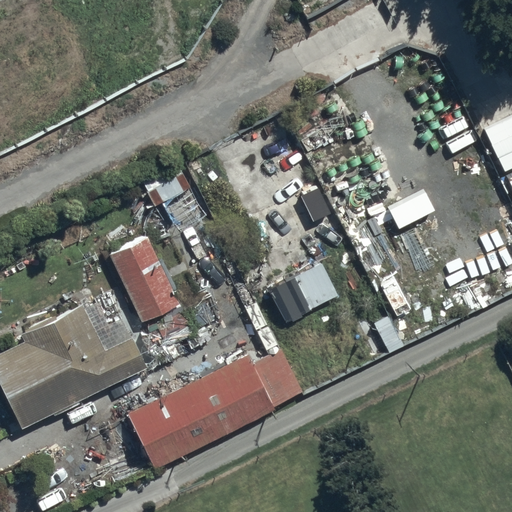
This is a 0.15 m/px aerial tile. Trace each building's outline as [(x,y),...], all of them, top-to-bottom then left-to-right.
[(296,100),(283,106),(304,145),(317,137),(296,100)] [(179,166),(144,184),(153,199),(187,181),(179,166)] [(142,228),(105,245),(138,314),(174,297),(142,228)] [(316,255),(265,280),(282,315),(288,312),(289,314),(300,309),(299,307),(334,290),(316,255)] [(0,383),(18,421),(50,406),(52,409),(77,398),(75,394),(144,361),(118,309),(102,318),(89,289),(17,326),(20,333),(0,342),(0,383)] [(180,306),(154,319),(165,340),(191,327),(180,306)] [(243,347),(125,404),(153,462),(298,386),(276,341),(247,355),(243,347)]
